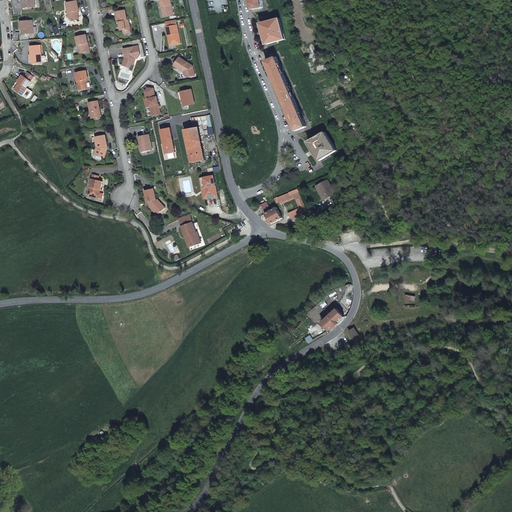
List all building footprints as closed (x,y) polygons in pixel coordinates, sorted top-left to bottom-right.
[(34,3),(33,0),(22,0),(23,8),(33,7),(33,3),(34,3)] [(77,10),(75,0),(64,2),(67,19),(70,21),(77,19),(75,10),(77,10)] [(171,12),(175,11),(172,0),(161,0),(165,14),(171,13),(171,12)] [(262,0),(251,0),(252,9),(263,7),(262,0)] [(112,18),(114,27),(115,27),(118,36),(120,36),(126,34),(127,34),(125,24),(123,24),(121,16),(112,18)] [(286,39),(280,18),(277,18),(261,23),(268,44),(286,39)] [(20,34),(21,41),(28,41),(27,34),(32,33),(31,20),(20,21),(20,28),(21,28),(22,34),(20,34)] [(175,41),(176,44),(182,42),(178,23),(166,25),(168,34),(170,33),(170,36),(169,36),(170,42),(175,41)] [(76,37),(78,45),(79,45),(81,54),(90,52),(86,35),(76,37)] [(134,65),(135,64),(136,58),(137,58),(137,55),(140,54),(138,45),(123,48),(125,58),(123,65),(130,67),(132,64),(134,65)] [(30,54),(31,63),(41,62),(41,56),(40,46),(29,47),(30,54)] [(295,100),(277,56),(276,57),(267,61),(282,96),(297,131),(307,126),(295,100)] [(180,57),(175,65),(184,73),(185,77),(195,75),(193,67),(180,57)] [(75,72),(79,89),(88,87),(86,78),(88,78),(86,70),(75,72)] [(15,90),(23,96),(24,94),(25,93),(27,89),(26,88),(30,82),(33,77),(31,75),(28,73),(25,78),(23,76),(18,83),(19,84),(15,90)] [(150,85),(146,90),(148,98),(150,98),(153,114),(161,113),(158,96),(157,96),(155,87),(150,85)] [(183,93),(184,99),(186,106),(196,103),(193,90),(183,93)] [(89,101),(93,117),(103,115),(99,99),(89,101)] [(209,135),(215,134),(214,132),(210,109),(203,110),(207,130),(208,130),(209,135)] [(184,125),(185,129),(194,127),(191,112),(182,114),(184,125)] [(185,129),(192,163),(206,160),(202,142),(199,126),(194,127),(185,129)] [(161,129),(166,154),(176,152),(170,128),(161,129)] [(337,150),(326,132),(322,134),(309,141),(313,147),(321,160),(337,150)] [(95,136),(97,145),(96,151),(105,155),(108,148),(107,148),(107,145),(108,145),(105,134),(95,136)] [(141,151),(152,149),(149,135),(149,134),(138,136),(141,151)] [(100,187),(102,188),(104,179),(93,176),(88,193),(97,195),(100,187)] [(200,178),(204,198),(218,196),(214,176),(200,178)] [(328,179),(318,185),(325,197),(335,191),(328,179)] [(151,206),(152,207),(155,204),(159,201),(158,199),(157,199),(154,187),(145,190),(147,201),(148,200),(149,203),(151,202),(152,205),(151,206)] [(307,202),(297,188),(294,189),(294,190),(281,196),(280,195),(276,197),(278,201),(282,200),(283,202),(297,196),(301,204),(298,206),(300,211),(306,208),(304,203),(307,202)] [(274,208),(269,200),(262,204),(273,223),(283,217),(277,206),(274,208)] [(155,204),(152,207),(157,213),(165,207),(159,201),(155,204)] [(201,241),(197,230),(196,231),(192,221),(181,225),(185,235),(188,234),(192,245),(201,241)] [(336,307),(329,314),(326,317),(322,321),(326,325),(330,329),(334,327),(337,324),(338,324),(340,322),(340,321),(342,319),(345,316),(336,307)] [(325,327),(313,333),(306,339),(296,347),(298,349),(328,331),(325,327)] [(349,331),(353,338),(359,334),(354,327),(349,331)]
